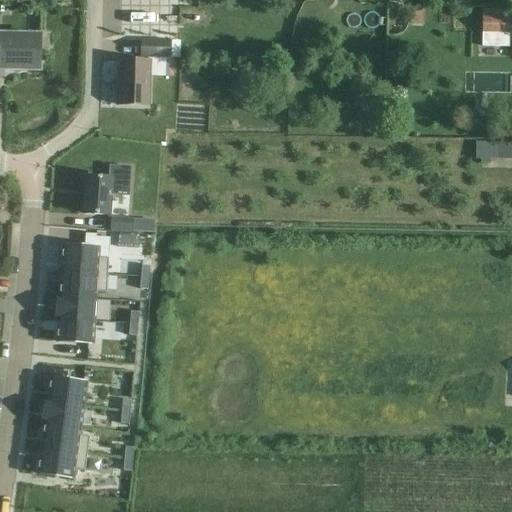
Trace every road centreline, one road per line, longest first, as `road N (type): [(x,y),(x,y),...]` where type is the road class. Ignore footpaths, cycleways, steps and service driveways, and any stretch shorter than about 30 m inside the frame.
road 1 (residential): [(0,486),(35,166)]
road 2 (residential): [(35,166),(83,127),(91,105),(93,0)]
